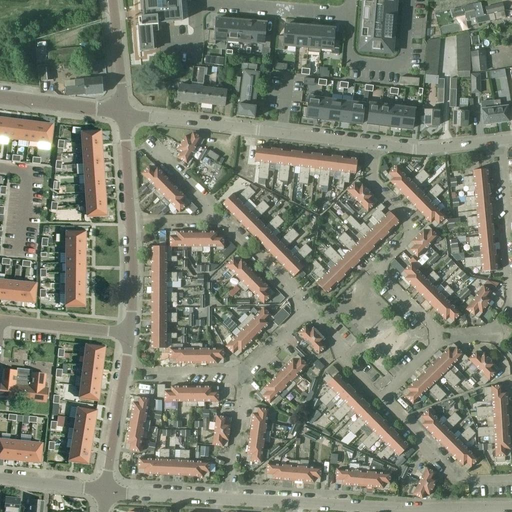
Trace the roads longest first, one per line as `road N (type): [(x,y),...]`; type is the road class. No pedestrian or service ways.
road 1 (residential): [(231,499),(511,508)]
road 2 (unclassified): [(122,113),(373,144)]
road 3 (residential): [(443,335),(377,270),(415,224),(370,177),(373,144)]
road 4 (residential): [(351,0),(350,14),(196,0)]
road 5 (residential): [(511,480),(457,481),(380,399)]
road 6 (residential): [(511,281),(500,140)]
road 7 (residential): [(129,334),(0,320)]
road 8 (residential): [(103,492),(231,499)]
road 9 (unclassified): [(373,144),(424,149),(500,140)]
road 10 (residential): [(231,499),(244,372)]
road 11 (residential): [(306,312),(220,218)]
road 12 (unclassified): [(0,97),(122,113)]
road 13 (residential): [(123,373),(244,372)]
road 14 (residential): [(103,492),(123,373)]
